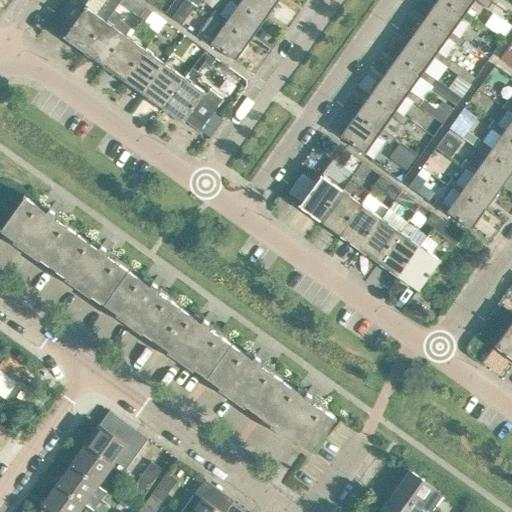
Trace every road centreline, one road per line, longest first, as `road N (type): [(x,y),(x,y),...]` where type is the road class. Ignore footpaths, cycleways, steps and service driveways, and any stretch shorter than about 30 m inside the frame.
road 1 (residential): [(234,214),(389,0)]
road 2 (residential): [(203,189),(4,43)]
road 3 (residential): [(285,510),(87,368)]
road 4 (residential): [(436,350),(234,214)]
road 5 (residential): [(333,0),(203,189)]
road 6 (residential): [(87,368),(0,491)]
road 7 (residential): [(436,350),(511,245)]
